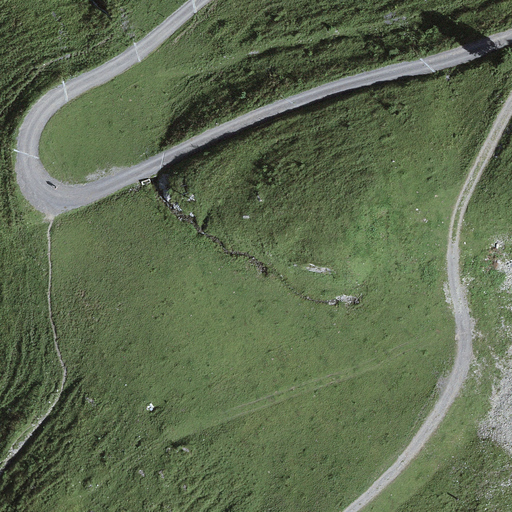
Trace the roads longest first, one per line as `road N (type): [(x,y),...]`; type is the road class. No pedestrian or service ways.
road 1 (track): [(511,36),(263,114),(79,197),(49,196)]
road 2 (track): [(350,511),(421,438),(462,368),(466,330),(454,241),(460,208),(511,104)]
road 3 (track): [(49,196),(27,170),(24,150),(42,109),(122,62),(201,0)]
